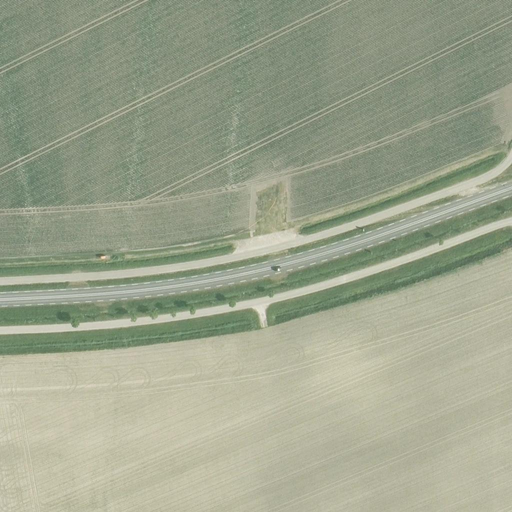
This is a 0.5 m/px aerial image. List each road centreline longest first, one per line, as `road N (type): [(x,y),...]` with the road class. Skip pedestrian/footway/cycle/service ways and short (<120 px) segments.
road 1 (unclassified): [(511,156),(477,181),(265,250),(141,271),(0,281)]
road 2 (secondary): [(0,301),(143,292),(266,269),(511,188)]
road 3 (unclassified): [(0,330),(258,302),(511,221)]
